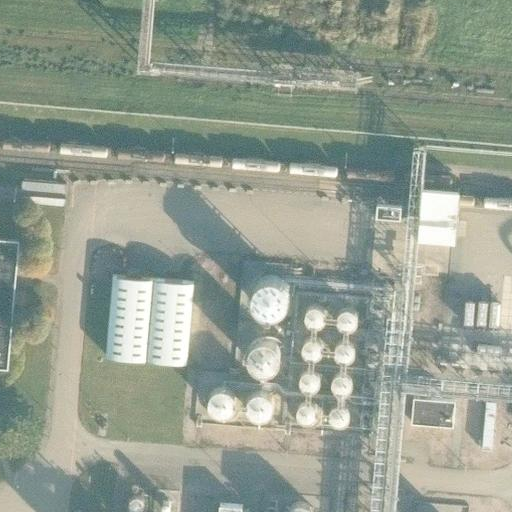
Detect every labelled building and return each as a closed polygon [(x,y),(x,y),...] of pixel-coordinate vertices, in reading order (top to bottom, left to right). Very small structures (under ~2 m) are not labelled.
[(375,212),(400,214),(401,201),(377,199),(375,212)] [(19,238),(0,236),(0,365),(9,366),(19,238)] [(273,273),(269,272),(266,273),(263,273),(260,275),(257,277),(255,279),(253,282),(251,285),(251,288),(250,291),(251,295),(251,298),(253,301),(255,304),(257,306),(260,308),(263,309),(266,310),(269,310),(273,310),(276,309),(279,308),(282,306),(284,304),(286,301),(287,298),(288,295),(288,291),(288,288),(287,285),(286,282),(284,279),(282,277),(279,275),(276,273),(273,273)] [(194,280),(113,273),(106,354),(187,361),(194,280)] [(323,305),(318,303),(312,303),(308,307),(306,312),(307,317),(310,321),(316,323),(321,322),(325,319),(327,314),(326,309),(323,305)] [(354,307),(349,306),(343,307),(339,310),(338,315),(339,321),(342,325),(347,327),(352,326),(357,322),(359,317),(358,312),(354,307)] [(271,336),(264,335),(257,337),(252,341),(249,347),(249,354),(251,360),(255,365),(261,368),(268,368),(275,365),(279,359),(281,353),(280,346),(276,340),(271,336)] [(307,353),(312,355),(317,355),(322,351),(324,346),(323,341),(319,337),(314,335),(309,336),(305,339),(303,344),(304,349),(307,353)] [(339,356),(344,358),(350,357),(354,354),(356,349),(355,343),(351,339),(346,337),(341,338),(337,342),(335,347),(336,352),(339,356)] [(316,368),(311,367),(306,368),(302,371),(300,376),(301,381),(304,385),(308,387),(314,387),(319,384),(321,378),(320,373),(316,368)] [(348,372),(343,370),(338,371),(334,374),(332,379),(333,384),(337,389),(342,390),(347,389),(351,386),(353,381),(352,376),(348,372)] [(229,411),(234,407),(236,401),(235,394),(232,389),(226,386),(219,386),(214,389),(210,394),(209,400),(211,406),(216,411),(222,412),(229,411)] [(252,412),(258,415),(264,415),(270,411),(273,406),(274,400),(271,394),(266,390),(260,388),(254,390),(249,395),(247,401),(248,407),(252,412)] [(456,398),(414,395),(412,420),(454,424),(456,398)] [(300,416),(305,419),(310,419),(314,417),(317,413),(318,408),(316,403),(312,400),(307,399),(302,401),(298,405),(298,411),(300,416)] [(486,399),(482,447),(485,447),(491,447),(493,425),(495,400),(491,399),(486,399)] [(334,420),(339,421),(344,420),(348,417),(350,412),(349,407),(346,403),(341,401),(336,402),(332,405),(330,410),(331,416),(334,420)] [(138,493),(136,493),(135,493),(134,494),(133,494),(131,495),(131,496),(130,498),(130,499),(130,500),(130,502),(130,503),(131,504),(132,505),(133,506),(135,507),(136,507),(137,507),(139,507),(140,506),(141,506),(142,505),(143,504),(144,502),(144,501),(144,500),(144,498),(143,497),(143,496),(142,495),(140,494),(139,493),(138,493)] [(313,511),(313,509),(310,504),(306,501),(300,501),(295,502),(291,506),(289,511),(313,511)] [(241,511),(242,504),(220,502),(219,511),(241,511)]
